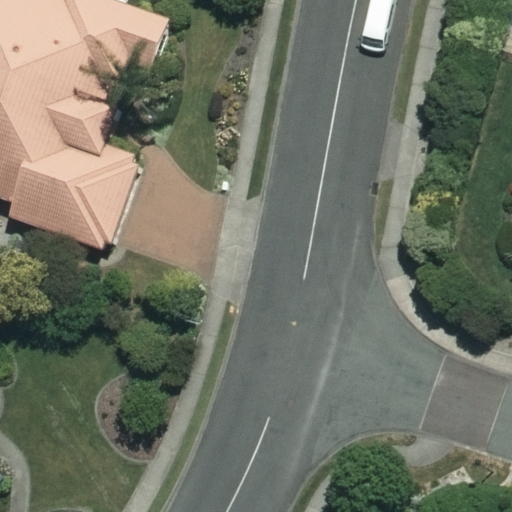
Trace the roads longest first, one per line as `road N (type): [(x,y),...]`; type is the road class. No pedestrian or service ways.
road 1 (residential): [(356,0),(291,341)]
road 2 (residential): [(291,341),(511,415)]
road 3 (residential): [(291,341),(268,422),(228,511)]
